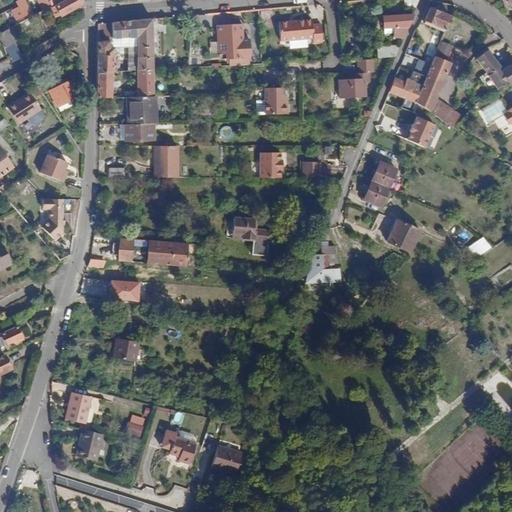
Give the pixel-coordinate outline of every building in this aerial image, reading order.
[(16,6),(22,18),(30,14),(24,2),(22,0),(16,0),(14,2),(16,6)] [(50,9),(63,0),(38,0),(37,1),(43,12),(48,10),(50,9)] [(79,0),(63,0),(50,9),(56,19),(59,16),(60,18),(70,11),(72,14),(80,9),(78,7),(82,4),(79,0)] [(424,21),(426,21),(445,30),(450,17),(429,9),(424,21)] [(399,39),(401,40),(412,15),(385,16),(385,34),(394,33),(394,37),(399,36),(399,39)] [(136,47),(136,53),(137,69),(153,69),(151,18),(107,23),(108,41),(108,47),(113,47),(119,47),(123,47),(136,47)] [(310,20),(277,23),(279,41),(311,38),(312,43),(321,43),(319,24),(310,25),(310,20)] [(445,30),(426,21),(424,25),(444,32),(445,30)] [(97,42),(108,41),(107,23),(97,24),(97,42)] [(241,24),(215,25),(216,35),(219,38),(219,52),(227,52),(227,59),(248,58),(248,39),(241,40),(241,25),(241,24)] [(20,39),(13,26),(0,32),(0,39),(4,47),(13,42),(20,39)] [(108,41),(97,42),(97,53),(108,53),(108,47),(108,41)] [(446,59),(451,46),(438,41),(434,54),(446,59)] [(12,62),(22,57),(13,42),(4,47),(10,58),(12,62)] [(376,47),(376,60),(393,59),(394,57),(399,46),(376,47)] [(477,60),(499,92),(511,81),(511,64),(502,72),(488,51),(477,60)] [(136,53),(132,53),(127,53),(127,70),(137,69),(136,53)] [(97,59),(97,71),(112,70),(113,70),(113,57),(101,57),(97,57),(97,59)] [(448,65),(433,58),(420,89),(414,104),(428,112),(434,100),(448,65)] [(337,81),(337,90),(363,89),(363,83),(368,83),(368,73),(372,73),(372,60),(356,61),(357,74),(357,75),(352,80),(349,80),(337,81)] [(129,91),(129,98),(154,97),(153,69),(137,69),(137,90),(129,91)] [(112,70),(97,71),(97,98),(98,99),(111,98),(112,70)] [(414,104),(420,89),(394,78),(388,91),(392,93),(393,94),(389,103),(400,107),(400,109),(411,113),(414,104)] [(48,91),(58,106),(70,100),(75,97),(65,82),(48,91)] [(41,92),(35,84),(30,88),(36,96),(41,92)] [(363,98),(363,89),(337,90),(338,99),(363,98)] [(28,90),(17,98),(19,100),(29,93),(28,90)] [(254,101),(255,115),(278,114),(278,101),(275,101),(275,96),(274,92),(254,93),(254,101)] [(39,107),(29,93),(19,100),(17,98),(5,106),(17,123),(39,107)] [(129,111),(130,125),(153,125),(156,125),(156,96),(154,97),(129,98),(127,98),(128,110),(129,111)] [(72,104),(70,100),(58,106),(61,111),(72,104)] [(428,112),(444,122),(450,110),(434,100),(428,112)] [(255,115),(254,101),(249,101),(246,104),(247,112),(249,115),(255,115)] [(399,111),(400,109),(400,107),(389,103),(388,106),(399,111)] [(511,106),(505,111),(506,112),(501,115),(507,125),(511,122),(511,106)] [(361,115),(368,118),(371,112),(363,109),(361,115)] [(465,119),(450,110),(444,122),(455,128),(465,119)] [(423,149),(433,125),(413,117),(403,141),(423,149)] [(0,131),(1,132),(10,124),(5,118),(0,121),(0,131)] [(130,125),(124,126),(124,141),(154,141),(153,125),(130,125)] [(182,177),(181,146),(155,147),(156,178),(182,177)] [(63,180),(67,172),(63,171),(65,167),(68,159),(48,151),(40,170),(63,180)] [(260,153),(260,162),(282,162),(282,160),(280,160),(280,153),(260,153)] [(0,173),(10,165),(0,154),(0,173)] [(260,162),(260,178),(280,178),(280,170),(282,170),(282,162),(260,162)] [(302,177),(319,177),(321,163),(304,162),(302,177)] [(379,163),(371,181),(389,189),(396,170),(379,163)] [(108,167),(108,176),(123,176),(123,168),(108,167)] [(382,207),(389,189),(371,181),(364,199),(382,207)] [(68,199),(47,199),(47,209),(59,209),(59,226),(48,225),(41,233),(53,247),(68,232),(68,199)] [(234,218),(232,238),(268,241),(269,232),(254,230),(255,220),(234,218)] [(389,242),(409,251),(419,229),(397,218),(390,233),(393,235),(389,242)] [(130,262),(135,262),(179,266),(184,266),(185,243),(119,237),(118,244),(113,244),(112,255),(118,255),(118,261),(127,262),(130,262)] [(481,237),(467,247),(475,258),(489,248),(481,237)] [(0,261),(2,264),(9,261),(0,244),(0,261)] [(321,251),(320,270),(329,270),(329,263),(336,262),(335,246),(328,247),(321,247),(321,251)] [(89,260),(87,266),(101,267),(103,260),(89,259),(89,260)] [(449,301),(468,322),(472,318),(453,298),(449,301)] [(0,332),(0,333),(4,341),(5,343),(13,339),(15,341),(17,340),(23,337),(16,324),(0,332)] [(137,340),(116,337),(111,356),(133,360),(137,340)] [(0,356),(0,373),(11,369),(4,355),(0,356)] [(72,392),(65,419),(85,423),(91,396),(72,392)] [(181,425),(185,414),(177,411),(174,422),(181,425)] [(133,415),(128,435),(142,438),(146,418),(133,415)] [(104,435),(83,430),(77,457),(98,462),(104,435)] [(174,438),(175,435),(165,432),(160,449),(170,452),(174,438)] [(174,438),(170,452),(169,456),(179,458),(178,462),(189,465),(195,443),(174,438)] [(212,466),(222,469),(230,449),(217,446),(212,466)] [(243,453),(230,449),(222,469),(237,473),(243,453)]
